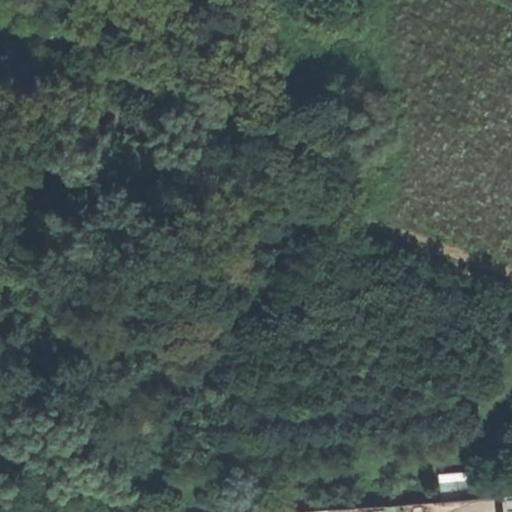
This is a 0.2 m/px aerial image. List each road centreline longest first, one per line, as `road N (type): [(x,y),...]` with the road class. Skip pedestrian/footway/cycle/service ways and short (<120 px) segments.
road 1 (track): [(511,278),(289,197),(209,143),(0,56)]
road 2 (track): [(372,227),(380,71),(373,0)]
road 3 (track): [(511,389),(471,458),(373,467)]
